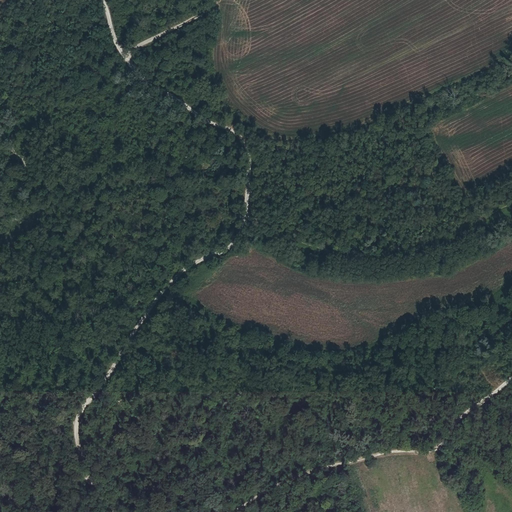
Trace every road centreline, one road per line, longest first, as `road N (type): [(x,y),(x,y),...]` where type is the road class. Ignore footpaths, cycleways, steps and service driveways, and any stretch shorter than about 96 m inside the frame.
road 1 (track): [(229,127),(250,157),(242,235),(171,282),(75,422),(85,474),(115,511)]
road 2 (track): [(511,377),(463,412),(436,449),(319,466),(267,486),(232,511)]
road 3 (track): [(125,56),(146,80),(229,127)]
